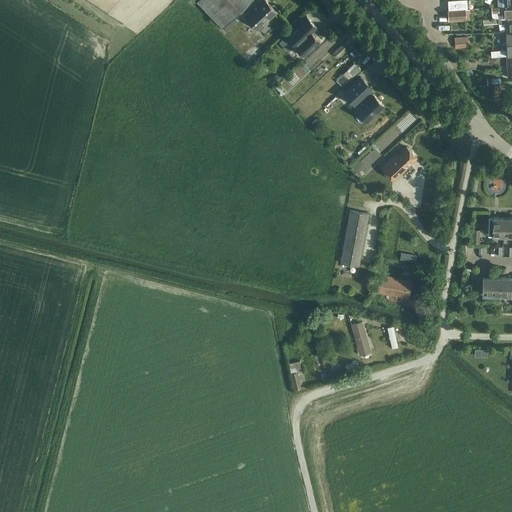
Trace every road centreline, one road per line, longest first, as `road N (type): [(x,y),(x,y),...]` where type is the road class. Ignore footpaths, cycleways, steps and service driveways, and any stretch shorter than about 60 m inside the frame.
road 1 (track): [(315,511),(294,421),(299,402),(423,360),(447,333)]
road 2 (residential): [(511,336),(447,333),(443,324),(480,130)]
road 3 (residential): [(328,0),(431,111),(480,130)]
road 4 (unclassified): [(480,130),(362,0)]
road 5 (residential): [(487,134),(420,9)]
